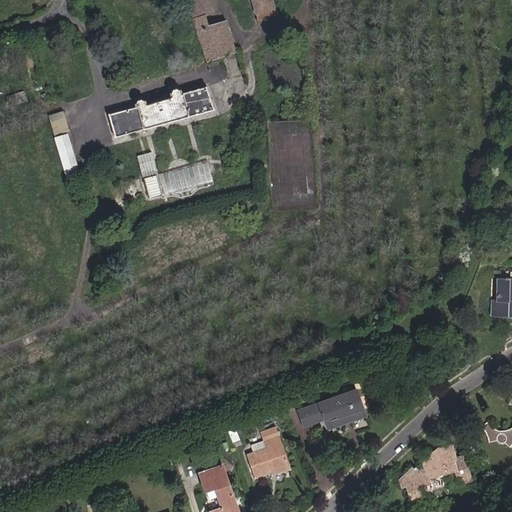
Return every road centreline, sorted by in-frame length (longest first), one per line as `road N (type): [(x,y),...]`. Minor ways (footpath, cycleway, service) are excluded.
road 1 (residential): [(0,38),(47,15),(68,14),(108,94),(205,73)]
road 2 (residential): [(333,502),(511,351)]
